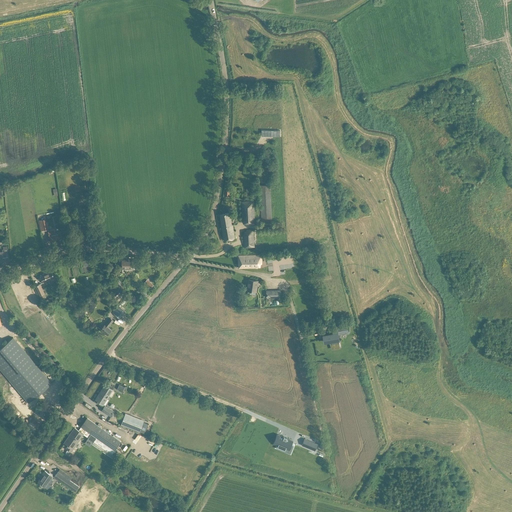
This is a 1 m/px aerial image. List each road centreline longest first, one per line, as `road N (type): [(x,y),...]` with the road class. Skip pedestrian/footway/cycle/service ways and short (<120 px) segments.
road 1 (track): [(238,17),(273,39),(324,45),(344,111),(357,128),(391,142),(386,174),(415,271),(435,297),(437,329)]
road 2 (unclassified): [(0,509),(186,258)]
road 3 (tertiary): [(186,258),(213,214),(227,119),(211,0)]
road 4 (tertiary): [(0,278),(86,248),(186,258)]
